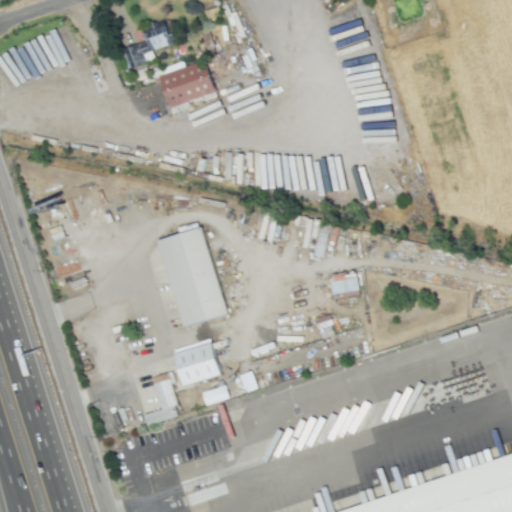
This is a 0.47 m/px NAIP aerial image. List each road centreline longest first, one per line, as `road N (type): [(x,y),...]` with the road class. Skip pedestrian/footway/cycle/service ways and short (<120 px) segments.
road 1 (tertiary): [(0,185),(105,511)]
road 2 (motorway): [(68,511),(0,295)]
